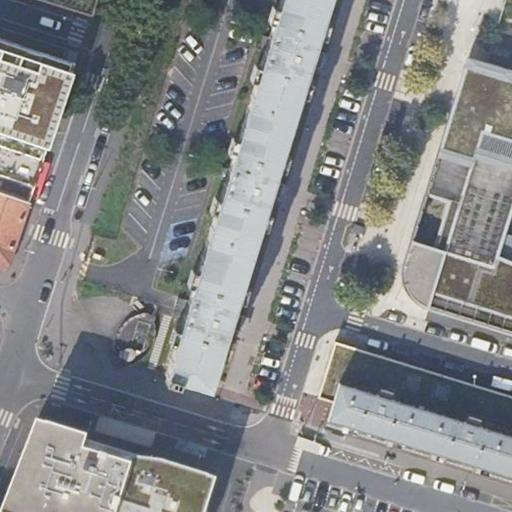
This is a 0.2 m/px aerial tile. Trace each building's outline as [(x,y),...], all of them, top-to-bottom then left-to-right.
[(89,14),(92,15),(96,0),(43,0),(49,1),(89,14)] [(281,0),(270,37),(260,34),(256,47),(266,50),(229,168),(219,165),(215,179),(225,182),(188,300),(178,297),(174,310),(184,313),(166,373),(167,373),(165,380),(179,384),(181,378),(211,387),(230,327),(239,331),(241,325),(244,317),(234,314),(270,196),(280,200),(282,193),(285,185),(274,182),(311,64),(321,67),(323,61),(325,54),(315,51),(330,0),(281,0)] [(0,192),(29,202),(75,64),(25,47),(0,38),(0,192)] [(511,69),(486,62),(468,56),(425,195),(449,202),(435,247),(411,240),(403,267),(402,273),(402,279),(404,285),(406,291),(408,293),(410,296),(412,298),(414,301),(419,305),(424,307),(429,308),(433,293),(511,317),(511,260),(499,255),(511,213),(511,69)] [(29,202),(0,192),(0,268),(9,263),(26,213),(29,202)] [(129,294),(117,292),(105,293),(93,300),(83,311),(80,323),(80,336),(85,347),(93,356),(103,362),(113,364),(126,363),(136,358),(145,349),(151,336),(152,322),(147,310),(139,300),(129,294)] [(511,396),(336,342),(319,396),(333,400),(328,418),(368,431),(452,457),(511,475),(511,396)] [(25,423),(0,485),(0,511),(204,511),(212,481),(117,451),(25,423)]
